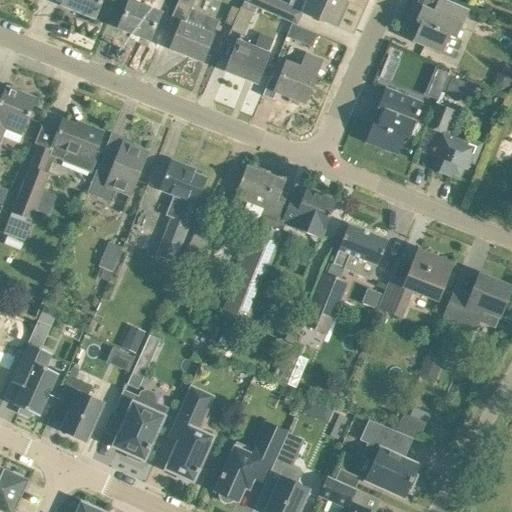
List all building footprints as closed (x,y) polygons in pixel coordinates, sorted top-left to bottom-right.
[(94,18),(101,0),(64,0),(62,5),(94,18)] [(152,0),(123,0),(129,2),(118,28),(149,40),(160,14),(149,9),(152,0)] [(178,0),(175,10),(167,28),(178,32),(171,49),(202,61),(209,43),(212,37),(218,21),(190,9),(194,0),(178,0)] [(278,17),(284,3),(277,0),(244,0),(244,2),(255,7),(278,17)] [(345,0),(343,0),(289,0),(288,6),(334,26),(345,0)] [(468,9),(458,5),(446,0),(437,0),(433,12),(422,7),(415,22),(420,25),(412,42),(441,55),(442,54),(454,59),(461,41),(456,39),(468,9)] [(240,7),(230,30),(243,36),(254,12),(240,7)] [(291,23),(286,36),(312,47),(317,34),(291,23)] [(257,84),(264,65),(268,55),(274,40),(260,34),(254,49),(237,42),(226,71),(257,84)] [(277,60),(262,96),(272,100),(276,91),(304,103),(321,61),(307,55),(301,70),(277,60)] [(432,68),(421,93),(436,99),(446,74),(432,68)] [(497,74),(494,80),(497,86),(503,88),(509,86),(511,80),(510,74),(503,71),(497,74)] [(459,102),(464,88),(449,82),(444,97),(459,102)] [(23,132),(28,119),(36,100),(5,88),(0,100),(0,144),(3,137),(18,143),(23,132)] [(372,124),(365,143),(397,156),(404,138),(408,140),(410,137),(416,140),(423,125),(414,121),(416,116),(417,117),(419,112),(418,111),(422,103),(407,97),(385,88),(378,108),(383,110),(377,126),(372,124)] [(467,144),(446,136),(456,112),(439,105),(420,152),(437,158),(435,162),(437,166),(441,168),(439,172),(451,177),(452,172),(456,174),(460,172),(461,168),(466,170),(472,155),(469,154),(466,148),(467,144)] [(99,153),(95,151),(102,134),(86,127),(84,130),(63,121),(51,152),(39,148),(13,213),(30,219),(47,175),(52,161),(56,159),(62,161),(61,162),(91,173),(99,153)] [(131,197),(141,171),(149,152),(122,142),(116,156),(104,152),(87,193),(111,203),(116,191),(131,197)] [(170,218),(156,255),(174,262),(190,223),(187,222),(194,204),(195,204),(198,197),(205,179),(187,171),(188,168),(171,161),(164,179),(160,190),(173,195),(165,216),(170,218)] [(274,230),(280,214),(287,195),(281,192),(285,182),(246,167),(234,197),(246,202),(242,214),(258,221),(257,223),(274,230)] [(325,230),(328,221),(336,202),(305,190),(299,206),(290,203),(293,195),(292,195),(284,215),(280,214),(274,230),(281,233),(283,227),(285,223),(291,225),(290,227),(320,239),(323,230),(325,230)] [(24,241),(31,225),(10,216),(3,232),(24,241)] [(228,294),(219,315),(221,316),(225,318),(222,326),(226,328),(230,320),(237,322),(247,327),(256,306),(285,235),(281,233),(274,230),(257,223),(228,294)] [(341,244),(333,263),(343,268),(349,255),(358,258),(352,273),(370,280),(376,266),(377,266),(380,260),(387,241),(348,225),(341,244)] [(122,248),(110,243),(100,268),(112,273),(122,248)] [(437,301),(444,283),(452,264),(418,251),(406,282),(392,277),(385,295),(379,308),(401,317),(412,291),(437,301)] [(326,335),(347,282),(324,273),(304,326),(326,335)] [(498,318),(510,288),(479,275),(471,298),(455,291),(444,317),(475,329),(479,320),(493,327),(497,317),(498,318)] [(44,306),(37,321),(51,327),(56,316),(47,312),(49,308),(44,306)] [(145,332),(130,326),(121,347),(136,354),(145,332)] [(149,335),(138,360),(149,365),(160,340),(149,335)] [(271,351),(286,357),(291,345),(276,339),(271,351)] [(31,414),(38,417),(57,374),(44,369),(51,354),(27,344),(10,382),(11,383),(14,376),(24,381),(13,405),(20,408),(18,413),(29,418),(31,414)] [(104,364),(127,372),(133,356),(109,348),(104,364)] [(364,348),(360,354),(373,359),(376,353),(364,348)] [(0,368),(9,372),(16,357),(5,352),(4,354),(0,351),(0,368)] [(424,364),(419,377),(434,383),(439,370),(424,364)] [(69,377),(57,403),(70,409),(60,431),(85,442),(102,405),(86,398),(91,387),(69,377)] [(179,441),(166,470),(177,475),(176,478),(189,484),(191,481),(193,482),(196,473),(198,474),(200,471),(198,470),(212,438),(197,431),(213,397),(189,387),(167,436),(179,441)] [(123,389),(112,413),(126,419),(114,446),(129,453),(127,456),(139,462),(141,458),(143,459),(147,450),(148,450),(150,446),(149,446),(162,417),(150,411),(155,399),(153,394),(146,391),(141,393),(139,397),(123,389)] [(304,395),(297,411),(307,415),(314,398),(304,395)] [(418,466),(407,461),(385,451),(394,431),(368,420),(359,440),(379,449),(365,481),(404,498),(407,491),(411,492),(418,475),(415,474),(418,466)] [(287,434),(267,424),(266,423),(253,451),(237,443),(223,474),(222,474),(220,479),(215,492),(219,494),(219,498),(222,501),(225,503),(229,503),(233,500),(238,502),(247,480),(252,482),(254,479),(264,483),(287,434)] [(298,511),(308,490),(296,484),(301,473),(299,469),(292,466),(303,441),(287,434),(264,483),(263,487),(274,492),(264,511),(298,511)] [(22,476),(14,472),(13,475),(4,471),(0,479),(0,510),(3,511),(10,511),(25,481),(21,479),(22,476)] [(327,476),(318,496),(354,511),(353,511),(371,511),(350,502),(356,490),(327,476)]
